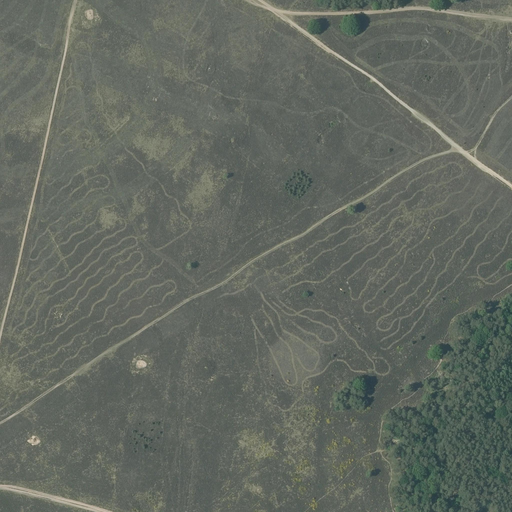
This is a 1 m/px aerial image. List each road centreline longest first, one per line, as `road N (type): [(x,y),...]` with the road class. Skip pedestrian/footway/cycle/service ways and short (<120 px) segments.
road 1 (track): [(0,424),(417,162),(467,154)]
road 2 (unknown): [(77,0),(0,339)]
road 3 (track): [(511,186),(256,0)]
